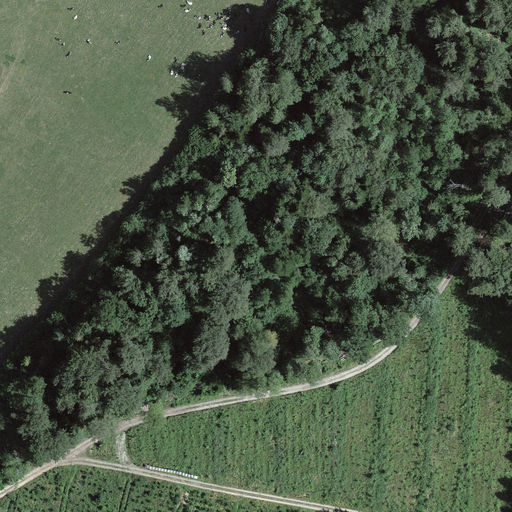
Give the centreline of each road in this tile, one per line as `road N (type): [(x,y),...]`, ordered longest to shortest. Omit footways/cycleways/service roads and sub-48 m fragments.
road 1 (track): [(0,495),(136,421),(318,383),(380,359),(424,311),(511,175)]
road 2 (track): [(58,459),(357,511)]
